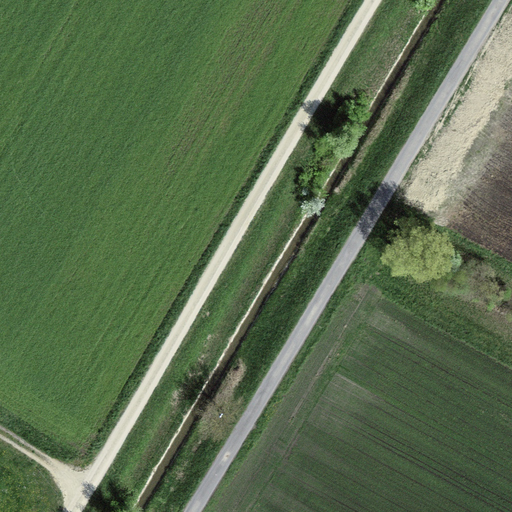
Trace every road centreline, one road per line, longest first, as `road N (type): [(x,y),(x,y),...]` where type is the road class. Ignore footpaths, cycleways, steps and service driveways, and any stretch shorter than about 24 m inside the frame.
road 1 (track): [(191,511),(499,0)]
road 2 (track): [(74,511),(376,0)]
